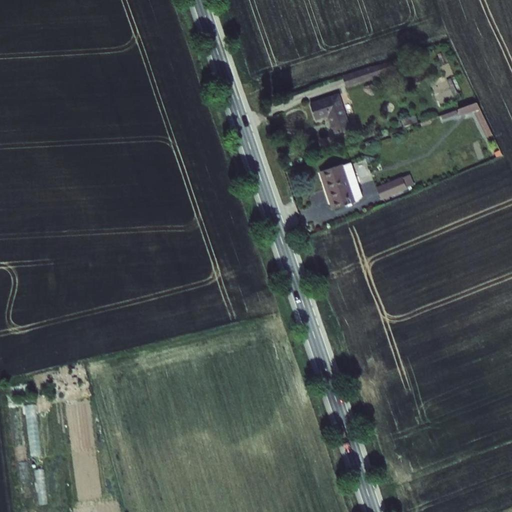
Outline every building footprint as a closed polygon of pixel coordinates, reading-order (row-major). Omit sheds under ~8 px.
[(346,87),(394,72),(391,61),(343,77),(346,87)] [(409,80),(414,86),(422,79),(417,74),(409,80)] [(446,80),(454,96),(463,92),(455,77),(446,80)] [(350,130),(338,95),(310,104),(316,121),(328,116),(334,135),(350,130)] [(473,112),(486,138),(493,135),(477,103),(445,113),(446,118),(459,113),(460,116),(473,112)] [(400,121),(403,128),(418,123),(416,115),(400,121)] [(322,172),(335,210),(358,202),(356,195),(362,194),(351,162),(322,172)] [(376,188),(382,201),(407,190),(407,188),(414,186),(410,175),(403,177),(402,176),(376,188)]
